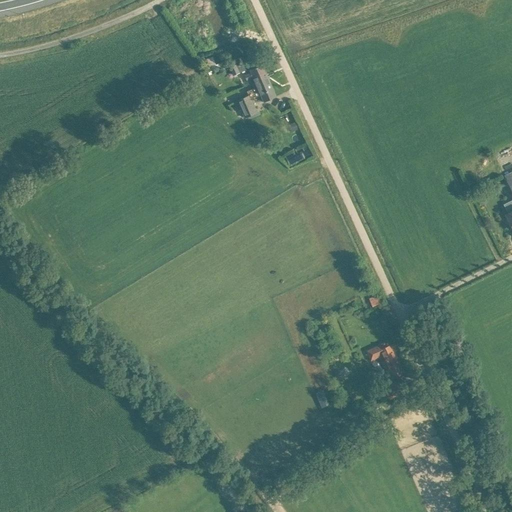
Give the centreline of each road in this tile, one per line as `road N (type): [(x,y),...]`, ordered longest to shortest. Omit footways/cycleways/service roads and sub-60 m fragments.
road 1 (unclassified): [(489,511),(254,0)]
road 2 (unclassified): [(160,0),(82,34),(0,54)]
